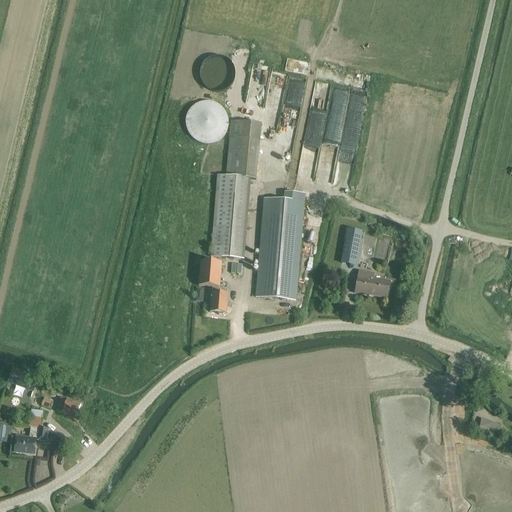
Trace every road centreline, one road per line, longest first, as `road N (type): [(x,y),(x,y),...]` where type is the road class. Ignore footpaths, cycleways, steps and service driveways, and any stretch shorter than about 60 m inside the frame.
road 1 (residential): [(417,335),(314,327),(211,353),(161,386),(74,473),(0,507)]
road 2 (unclassified): [(417,335),(495,0)]
